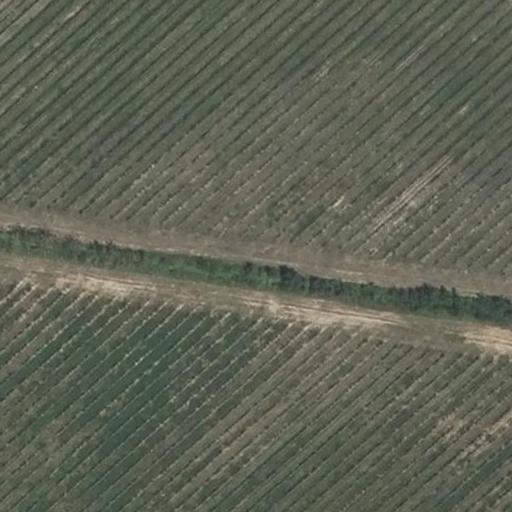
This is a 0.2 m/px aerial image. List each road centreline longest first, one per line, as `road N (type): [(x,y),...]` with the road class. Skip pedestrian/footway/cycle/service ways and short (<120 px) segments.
road 1 (track): [(0,258),(511,341)]
road 2 (track): [(511,290),(0,213)]
